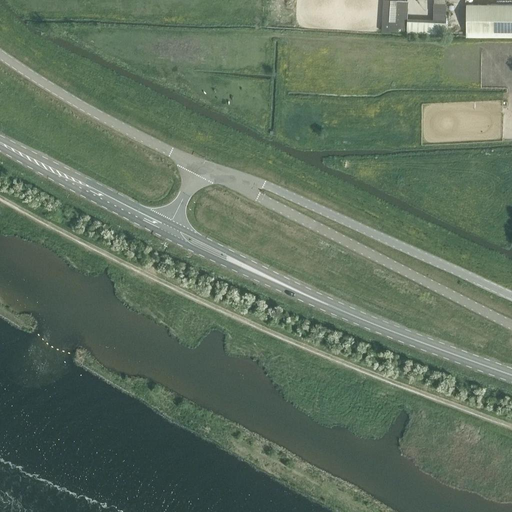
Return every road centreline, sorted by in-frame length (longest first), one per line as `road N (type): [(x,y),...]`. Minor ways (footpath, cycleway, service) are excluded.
road 1 (primary): [(511,378),(263,278),(168,230)]
road 2 (tertiary): [(511,324),(224,178)]
road 3 (tertiary): [(511,296),(264,183),(224,178)]
road 4 (unclassified): [(199,167),(0,58)]
road 5 (primary): [(168,230),(0,138)]
